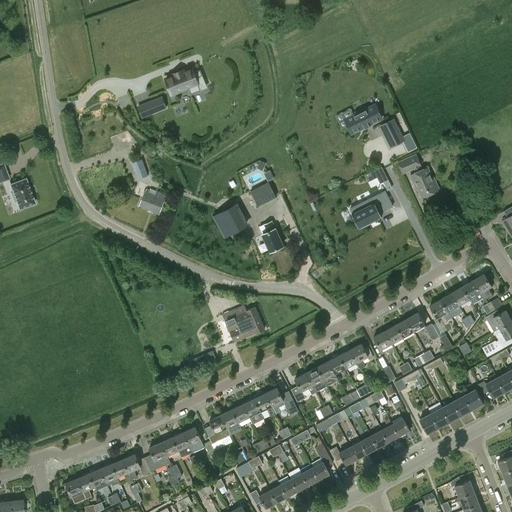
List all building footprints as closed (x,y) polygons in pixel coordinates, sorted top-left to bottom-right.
[(174,76),(166,79),(172,94),(188,87),(191,94),(201,90),(196,78),(204,75),(202,69),(194,73),(192,69),(182,72),(182,70),(173,74),(174,76)] [(152,101),(140,106),(144,116),(156,111),(152,101)] [(356,114),(345,119),(352,133),(382,119),(375,104),(367,108),(366,106),(355,111),(356,114)] [(393,119),(381,125),(391,146),(403,140),(393,119)] [(415,169),(416,173),(410,175),(415,187),(417,186),(422,197),(439,189),(434,178),(433,178),(428,168),(421,170),(420,167),(422,166),(416,154),(397,162),(403,174),(415,169)] [(132,162),(136,173),(145,170),(146,170),(142,159),(140,159),(132,162)] [(0,183),(9,180),(3,165),(0,165),(0,183)] [(371,188),(389,179),(383,166),(365,174),(371,188)] [(10,184),(19,209),(34,203),(25,179),(10,184)] [(276,196),(268,182),(251,191),(258,206),(276,196)] [(383,186),(375,190),(383,205),(390,201),(383,186)] [(151,210),(150,211),(159,214),(166,195),(157,192),(156,192),(146,188),(146,191),(145,190),(139,206),(151,210)] [(372,197),(350,208),(357,223),(379,212),(372,197)] [(238,212),(234,205),(213,216),(221,231),(231,226),(227,218),(238,212)] [(511,205),(504,211),(508,218),(502,221),(511,237),(511,236),(511,205)] [(263,234),(270,251),(283,245),(275,228),(272,221),(260,226),(263,234)] [(473,280),(483,297),(484,299),(492,294),(488,288),(491,286),(484,273),(473,280)] [(473,280),(462,286),(470,299),(473,304),(483,297),(473,280)] [(462,286),(451,293),(459,305),(470,299),(462,286)] [(451,293),(441,299),(448,312),(459,305),(451,293)] [(498,297),(487,304),(491,311),(503,304),(498,297)] [(437,318),(448,312),(441,299),(430,305),(437,318)] [(487,314),(491,311),(487,304),(483,306),(487,314)] [(222,314),(224,320),(234,342),(264,329),(255,307),(247,310),(244,305),(222,314)] [(494,332),(511,321),(506,310),(500,313),(498,309),(485,316),(494,332)] [(407,318),(414,331),(425,325),(418,312),(407,318)] [(470,314),(466,317),(470,325),(475,322),(470,314)] [(466,327),(470,325),(466,317),(462,319),(466,327)] [(407,318),(396,324),(403,337),(414,331),(407,318)] [(511,335),(511,321),(494,332),(498,339),(496,340),(496,339),(482,347),(487,356),(511,342),(511,336),(511,335)] [(438,335),(431,322),(425,326),(432,339),(438,335)] [(396,324),(385,331),(392,343),(403,337),(396,324)] [(381,349),(392,343),(385,331),(374,337),(381,349)] [(447,350),(453,347),(446,334),(440,337),(447,350)] [(459,346),(462,351),(469,346),(467,342),(459,346)] [(351,349),(357,362),(361,368),(365,366),(362,360),(368,356),(369,358),(374,356),(369,346),(364,349),(362,343),(351,349)] [(469,346),(462,351),(464,355),(472,351),(469,346)] [(351,349),(339,355),(346,368),(357,362),(351,349)] [(498,353),(501,359),(510,354),(507,349),(498,353)] [(212,350),(207,353),(210,360),(216,358),(212,350)] [(426,352),(430,360),(434,357),(430,350),(426,352)] [(419,365),(430,360),(426,352),(415,358),(419,365)] [(494,363),(501,359),(498,353),(490,357),(494,363)] [(339,355),(329,361),(335,373),(346,368),(339,355)] [(432,362),(435,368),(444,363),(440,357),(432,362)] [(194,358),(189,361),(192,368),(198,366),(194,358)] [(329,361),(317,366),(328,386),(339,380),(335,373),(329,361)] [(404,364),(408,372),(412,369),(410,365),(408,361),(404,364)] [(427,372),(435,368),(432,362),(424,366),(427,372)] [(403,374),(408,372),(404,364),(399,366),(403,374)] [(390,381),(396,378),(389,365),(384,369),(390,381)] [(317,366),(306,372),(316,392),(328,386),(317,366)] [(418,369),(410,374),(413,379),(414,379),(419,389),(421,388),(416,378),(421,375),(418,369)] [(511,378),(508,371),(497,377),(505,391),(511,387),(511,378)] [(312,394),(316,392),(306,372),(295,378),(299,385),(291,389),(298,402),(306,397),(302,391),(308,388),(312,394)] [(405,384),(413,379),(410,374),(394,382),(399,391),(407,387),(405,384)] [(383,385),(390,381),(387,377),(380,381),(383,385)] [(484,381),(479,383),(485,393),(490,391),(493,398),(505,391),(497,377),(486,384),(484,381)] [(367,393),(372,391),(368,383),(363,386),(367,393)] [(476,389),(465,395),(472,409),(484,403),(480,396),(485,393),(479,383),(474,386),(476,389)] [(391,384),(385,387),(386,388),(385,389),(389,395),(395,392),(391,384)] [(266,393),(276,413),(280,411),(279,407),(285,404),(290,415),(299,411),(289,390),(280,394),(277,387),(266,393)] [(375,392),(379,400),(385,397),(381,389),(375,392)] [(351,392),(347,395),(351,403),(355,400),(351,392)] [(365,398),(369,405),(371,409),(375,407),(373,403),(379,400),(375,392),(365,398)] [(266,393),(255,398),(261,411),(267,408),(270,416),(276,413),(266,393)] [(346,405),(351,403),(347,395),(342,397),(346,405)] [(465,395),(454,401),(461,415),(472,409),(465,395)] [(255,398),(243,404),(250,417),(253,423),(265,418),(261,411),(255,398)] [(365,398),(354,404),(358,411),(369,405),(365,398)] [(454,401),(442,407),(450,421),(461,415),(454,401)] [(428,408),(431,413),(439,427),(450,421),(442,407),(440,402),(428,408)] [(243,404),(232,409),(239,422),(250,417),(243,404)] [(324,407),(328,414),(333,412),(329,404),(324,407)] [(353,414),(358,411),(354,404),(349,407),(353,414)] [(324,417),(328,414),(324,407),(320,409),(324,417)] [(232,409),(221,414),(231,434),(242,429),(239,422),(232,409)] [(344,410),(333,415),(337,422),(348,417),(344,410)] [(428,433),(439,427),(431,413),(420,419),(428,433)] [(205,429),(210,440),(212,444),(231,434),(221,414),(210,420),(212,425),(205,429)] [(339,426),(337,422),(333,415),(328,418),(332,425),(334,429),(339,426)] [(392,424),(399,436),(410,430),(403,418),(392,424)] [(388,426),(382,429),(388,441),(399,436),(392,424),(388,426)] [(184,432),(193,452),(205,447),(201,440),(195,427),(184,432)] [(282,439),(287,436),(284,428),(278,431),(282,439)] [(295,436),(299,443),(311,436),(307,429),(295,436)] [(382,429),(371,435),(378,447),(388,441),(382,429)] [(184,432),(172,437),(178,450),(182,457),(193,452),(184,432)] [(371,435),(361,441),(367,453),(378,447),(371,435)] [(294,445),(299,443),(295,436),(290,438),(294,445)] [(172,437),(161,442),(167,455),(178,450),(172,437)] [(217,454),(212,444),(210,440),(205,443),(212,456),(217,454)] [(256,453),(266,448),(262,440),(253,445),(256,453)] [(361,441),(350,446),(356,458),(367,453),(361,441)] [(152,454),(145,457),(152,471),(171,463),(167,455),(161,442),(150,447),(152,454)] [(312,467),(319,479),(330,473),(326,466),(333,463),(322,443),(315,447),(323,461),(312,467)] [(274,447),(278,454),(284,451),(280,444),(274,447)] [(346,464),(356,458),(350,446),(339,452),(336,446),(330,450),(336,461),(342,458),(346,464)] [(273,457),(278,454),(274,447),(269,450),(273,457)] [(240,452),(244,460),(248,458),(244,450),(240,452)] [(503,473),(511,469),(511,450),(504,453),(505,458),(498,461),(503,473)] [(239,463),(244,460),(240,452),(235,455),(239,463)] [(135,454),(123,458),(132,479),(137,477),(134,470),(140,467),(144,475),(152,471),(145,457),(138,460),(135,454)] [(195,467),(199,465),(195,455),(190,457),(195,467)] [(253,459),(257,465),(263,462),(259,455),(253,459)] [(123,458),(112,463),(117,477),(124,474),(127,481),(132,479),(123,458)] [(252,468),(257,465),(253,459),(248,461),(252,468)] [(112,463),(101,468),(106,481),(117,477),(112,463)] [(172,466),(178,478),(183,476),(177,464),(172,466)] [(179,481),(178,478),(172,466),(168,468),(172,476),(169,477),(172,484),(179,481)] [(312,467),(302,473),(308,485),(319,479),(312,467)] [(101,468),(89,473),(95,486),(96,490),(103,487),(102,483),(106,481),(101,468)] [(511,469),(503,473),(507,485),(511,482),(511,469)] [(89,473),(77,478),(86,498),(92,496),(89,489),(95,486),(89,473)] [(302,473),(291,478),(298,491),(308,485),(302,473)] [(460,498),(474,492),(470,480),(461,483),(459,477),(450,482),(451,487),(455,485),(460,498)] [(74,503),(86,498),(77,478),(66,483),(74,503)] [(215,482),(219,489),(225,485),(221,478),(215,482)] [(291,478),(281,484),(287,496),(298,491),(291,478)] [(138,492),(143,490),(139,482),(135,484),(138,492)] [(138,492),(135,484),(130,487),(137,502),(142,500),(138,492)] [(281,484),(270,490),(277,502),(287,496),(281,484)] [(204,487),(208,494),(213,492),(210,485),(204,487)] [(203,497),(208,494),(204,487),(199,490),(203,497)] [(266,508),(277,502),(270,490),(259,496),(256,490),(250,493),(256,504),(262,501),(266,508)] [(462,504),(464,510),(479,504),(474,492),(460,498),(456,499),(458,505),(462,504)] [(112,495),(116,503),(121,501),(117,493),(112,495)] [(111,505),(116,503),(112,495),(108,497),(111,505)] [(183,499),(187,506),(192,503),(189,496),(183,499)] [(9,501),(10,511),(23,511),(22,499),(9,501)] [(127,499),(121,502),(124,508),(130,505),(127,499)] [(182,509),(187,506),(183,499),(178,502),(182,509)] [(423,511),(421,507),(423,506),(421,500),(412,505),(408,507),(409,511),(408,511),(423,511)] [(10,511),(9,501),(0,501),(0,511),(10,511)] [(446,511),(451,510),(448,502),(442,505),(444,511),(446,511)]
